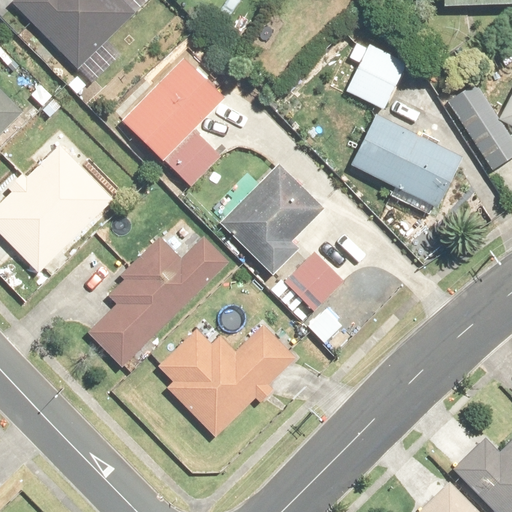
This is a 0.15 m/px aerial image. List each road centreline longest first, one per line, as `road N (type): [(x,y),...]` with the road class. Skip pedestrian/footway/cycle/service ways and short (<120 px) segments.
road 1 (residential): [(511,291),(282,511)]
road 2 (residential): [(0,365),(138,511)]
